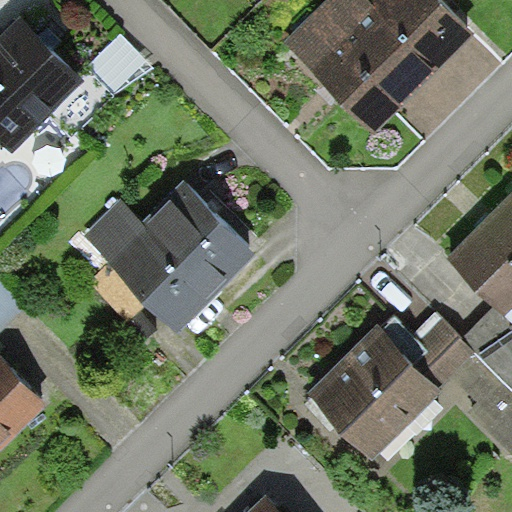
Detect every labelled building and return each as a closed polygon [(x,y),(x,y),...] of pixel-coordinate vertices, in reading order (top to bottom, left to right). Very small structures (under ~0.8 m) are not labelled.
[(116,91),(29,0),(20,0),(0,19),(0,131),(10,142),(42,111),(67,137),(116,91)] [(469,30),(438,0),(376,0),(313,66),(375,126),(469,30)] [(254,237),(193,172),(108,250),(169,316),(254,237)] [(511,194),(451,257),(501,305),(511,315),(511,194)] [(511,315),(501,305),(466,340),(474,348),(511,384),(511,315)] [(374,450),(474,348),(466,340),(435,310),(414,332),(394,313),(316,393),(374,450)] [(0,432),(46,385),(0,340),(0,432)] [(281,511),(267,498),(252,511),(281,511)]
